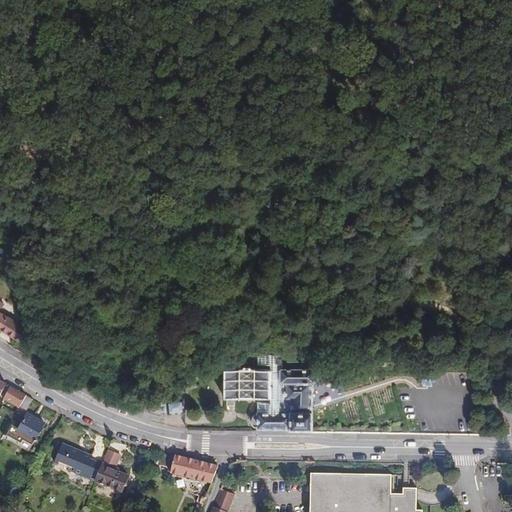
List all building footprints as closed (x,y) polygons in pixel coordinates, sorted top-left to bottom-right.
[(0,314),(0,331),(21,344),(27,332),(0,314)] [(259,406),(259,415),(274,415),(275,408),(280,407),(284,402),(285,403),(286,384),(281,384),(281,372),(282,372),(283,363),(257,363),(257,369),(270,369),(270,373),(223,374),(224,403),(270,402),(270,406),(259,406)] [(259,430),(259,432),(314,433),(314,415),(312,415),(312,406),(313,384),(315,384),(315,372),(313,372),(313,364),(283,363),(282,372),(281,372),(281,384),(286,384),(285,403),(284,402),(280,407),(275,408),(274,415),(259,415),(259,418),(255,418),(254,424),(255,430),(259,430)] [(421,374),(422,387),(430,386),(428,373),(421,374)] [(26,395),(10,387),(3,400),(18,409),(19,407),(26,395)] [(33,400),(26,395),(19,407),(27,411),(33,400)] [(144,401),(141,412),(157,416),(159,404),(144,401)] [(171,404),(171,417),(186,417),(186,403),(171,404)] [(159,404),(157,416),(161,417),(171,417),(171,404),(167,405),(159,404)] [(6,434),(30,447),(34,440),(36,441),(38,437),(37,436),(44,424),(27,414),(19,428),(12,424),(6,434)] [(4,437),(28,451),(30,447),(6,434),(4,437)] [(70,466),(69,469),(96,480),(103,463),(91,458),(92,455),(62,443),(55,460),(70,466)] [(120,456),(108,451),(103,463),(96,480),(123,491),(129,476),(114,470),(120,456)] [(218,467),(175,456),(170,473),(211,483),(218,467)] [(417,511),(418,479),(315,477),(314,511),(417,511)] [(230,511),(236,498),(222,493),(214,511),(230,511)]
